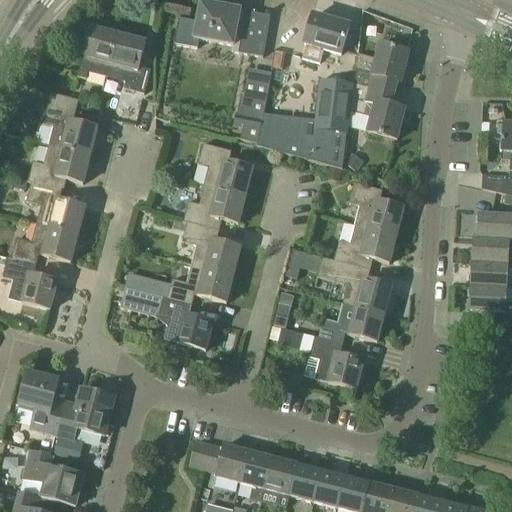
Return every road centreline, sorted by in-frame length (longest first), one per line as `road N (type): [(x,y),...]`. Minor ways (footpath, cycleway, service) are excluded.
road 1 (residential): [(465,22),(439,121),(430,311),(397,438),(364,451),(234,417)]
road 2 (residential): [(234,417),(294,183)]
road 3 (residential): [(87,356),(132,161)]
road 4 (residential): [(102,511),(138,394)]
